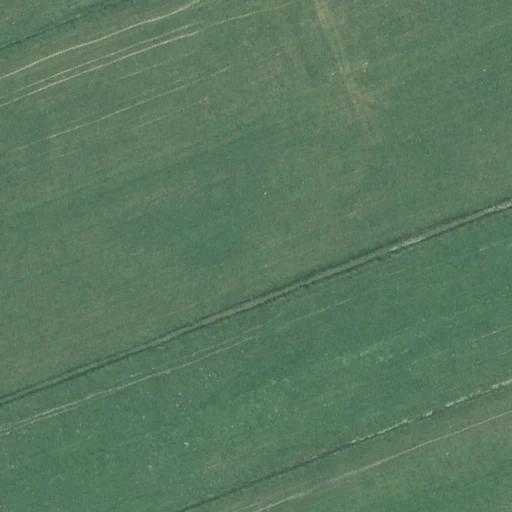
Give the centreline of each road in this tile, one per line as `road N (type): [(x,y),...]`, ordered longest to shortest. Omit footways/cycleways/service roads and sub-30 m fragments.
road 1 (track): [(217,222),(382,155),(318,0)]
road 2 (track): [(511,141),(382,155)]
